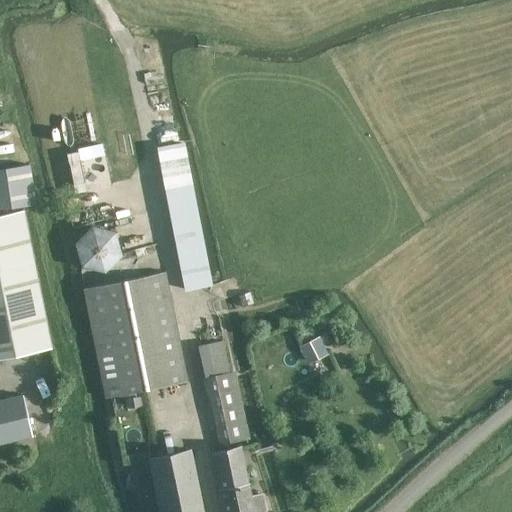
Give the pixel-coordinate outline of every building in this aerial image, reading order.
[(186,289),(214,284),(187,139),(158,144),(186,289)] [(30,165),(0,169),(0,210),(36,205),(30,165)] [(0,214),(0,358),(51,348),(24,210),(0,214)] [(110,247),(110,246),(109,242),(108,239),(104,233),(98,229),(91,227),(84,229),(77,233),(74,239),(72,242),(72,246),(73,252),(77,259),(82,263),(89,265),(96,264),(101,263),(104,260),(107,257),(108,254),(110,247)] [(107,397),(188,380),(166,270),(86,287),(107,397)] [(320,337),(302,346),(309,361),(327,352),(320,337)] [(0,443),(32,436),(23,396),(0,401),(0,443)] [(242,421),(217,426),(221,445),(246,440),(242,421)] [(212,453),(220,490),(248,484),(241,447),(212,453)] [(158,511),(202,511),(189,450),(147,459),(158,511)] [(248,484),(220,490),(224,511),(264,511),(261,494),(251,496),(248,484)]
